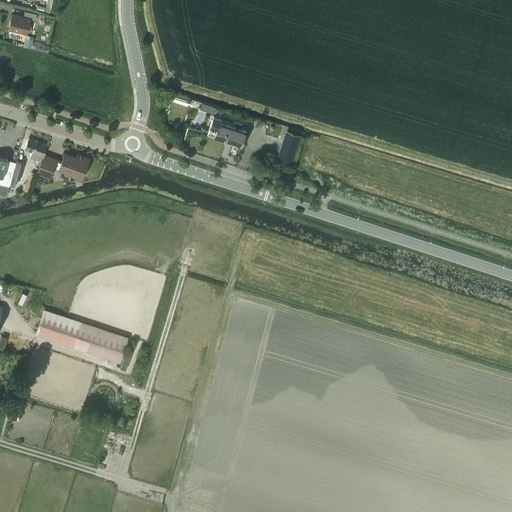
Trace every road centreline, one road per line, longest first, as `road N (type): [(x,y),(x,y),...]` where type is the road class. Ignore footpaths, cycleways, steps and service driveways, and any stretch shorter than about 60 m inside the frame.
road 1 (tertiary): [(511,275),(132,146)]
road 2 (tertiary): [(126,0),(142,96),(132,146)]
road 3 (unclassified): [(132,146),(0,111)]
